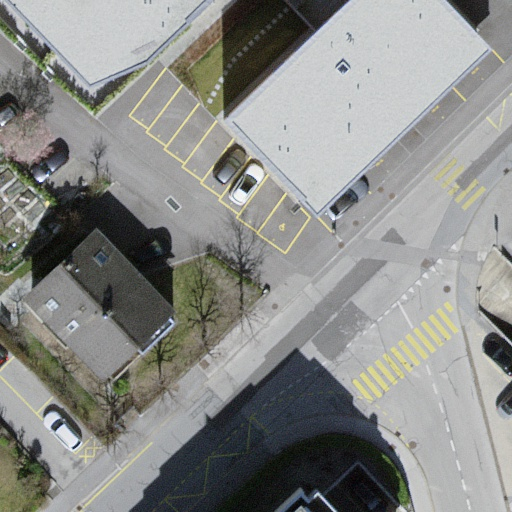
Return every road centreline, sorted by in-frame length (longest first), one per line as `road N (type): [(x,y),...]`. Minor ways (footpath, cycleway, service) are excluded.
road 1 (residential): [(121,511),(367,273)]
road 2 (residential): [(469,511),(420,344),(367,273)]
road 3 (residential): [(367,273),(511,127)]
